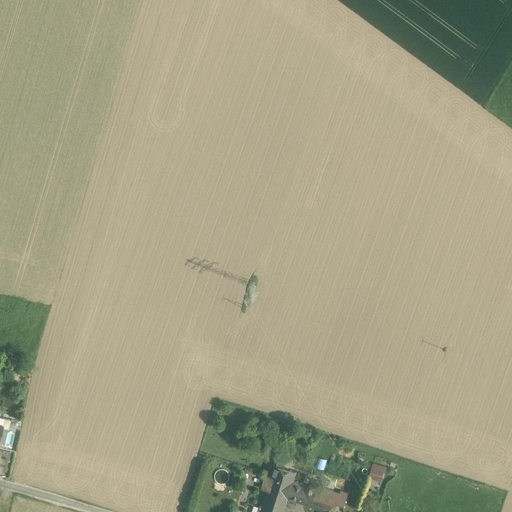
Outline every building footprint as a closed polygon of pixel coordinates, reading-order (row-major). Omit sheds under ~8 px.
[(384,467),(373,464),(372,468),(375,469),(373,474),(381,476),(384,467)] [(296,472),(274,465),(271,475),(266,490),(261,506),(279,511),(283,511),(287,499),(293,481),(294,478),(296,472)] [(266,474),(261,489),(266,490),(271,475),(266,474)] [(293,481),(287,499),(303,504),(309,487),(309,486),(293,481)] [(339,495),(310,485),(309,486),(309,487),(318,490),(315,498),(336,504),(336,503),(339,495)] [(318,490),(309,487),(303,504),(323,511),(322,511),(333,511),(336,504),(315,498),(318,490)] [(347,495),(340,493),(339,495),(336,503),(343,506),(347,495)]
